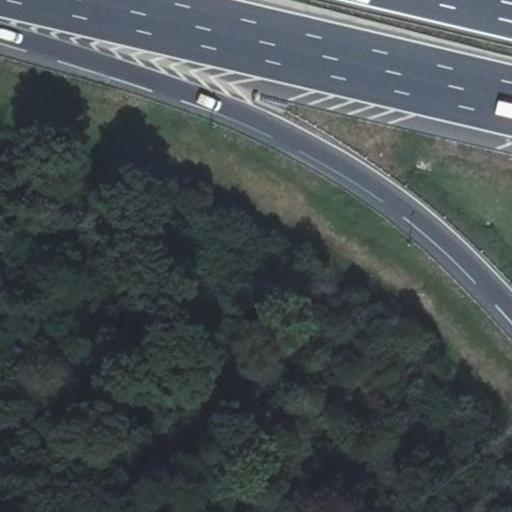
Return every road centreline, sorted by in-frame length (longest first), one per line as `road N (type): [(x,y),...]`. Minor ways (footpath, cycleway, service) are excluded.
road 1 (motorway): [(0,19),(224,105),(357,171),(449,243),(511,309)]
road 2 (motorway): [(71,0),(511,101)]
